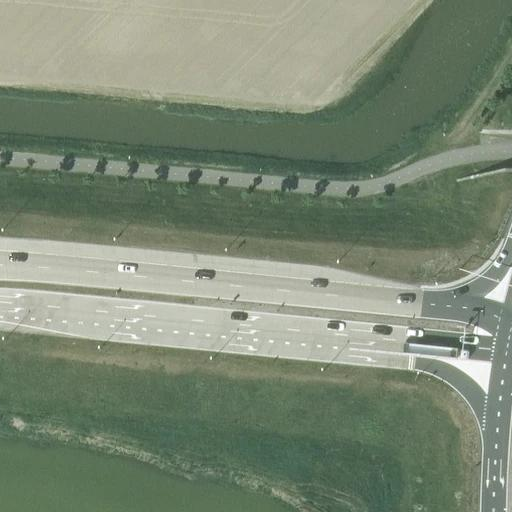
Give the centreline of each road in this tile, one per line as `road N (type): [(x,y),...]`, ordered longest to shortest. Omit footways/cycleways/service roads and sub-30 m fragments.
road 1 (motorway): [(506,316),(0,265)]
road 2 (motorway): [(0,308),(504,357)]
road 3 (primary): [(504,357),(492,511)]
